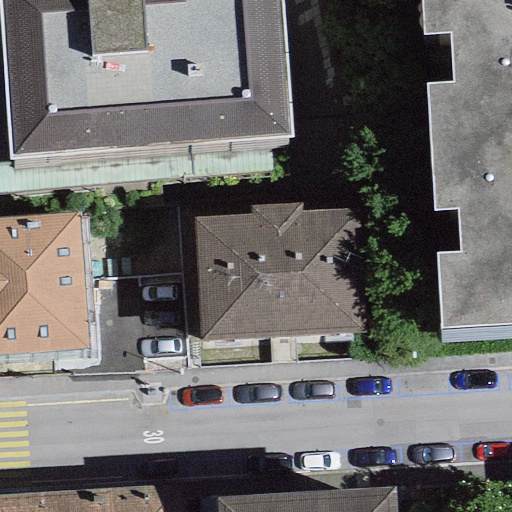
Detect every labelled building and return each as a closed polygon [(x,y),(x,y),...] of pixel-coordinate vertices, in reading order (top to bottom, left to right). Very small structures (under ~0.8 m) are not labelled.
[(280,0),(0,0),(0,1),(11,158),(290,137),(280,0)] [(511,0),(419,0),(421,38),(451,37),(453,86),(427,87),(433,211),(457,210),(459,253),(436,254),(440,328),(511,324),(511,0)] [(252,216),(196,219),(201,342),(365,335),(360,211),(301,213),(301,205),(252,207),(252,216)] [(77,215),(0,220),(0,355),(87,349),(77,215)] [(70,491),(71,511),(182,511),(180,484),(70,491)] [(397,511),(396,489),(217,499),(217,511),(397,511)] [(0,511),(71,511),(70,491),(0,494),(0,511)]
